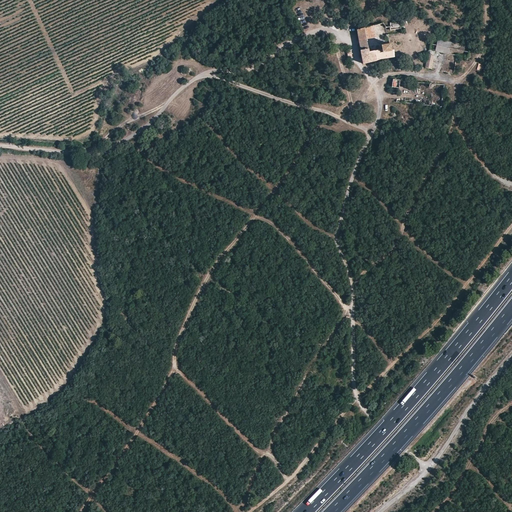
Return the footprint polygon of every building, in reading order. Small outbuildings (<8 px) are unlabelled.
[(402,29),(401,23),(401,21),(391,22),(391,26),(385,26),(386,30),(390,29),(391,30),(402,29)] [(365,27),(368,39),(387,34),(386,30),(385,26),(384,23),(365,27)] [(361,43),(364,63),(377,61),(377,60),(395,57),(395,50),(393,49),(392,44),(383,46),(383,49),(370,52),(368,39),(365,27),(358,29),(361,43)] [(432,69),(435,51),(429,49),(426,68),(432,69)] [(423,383),(435,368),(433,366),(425,376),(424,375),(420,381),(423,383)] [(411,439),(423,426),(420,423),(409,436),(411,439)]
